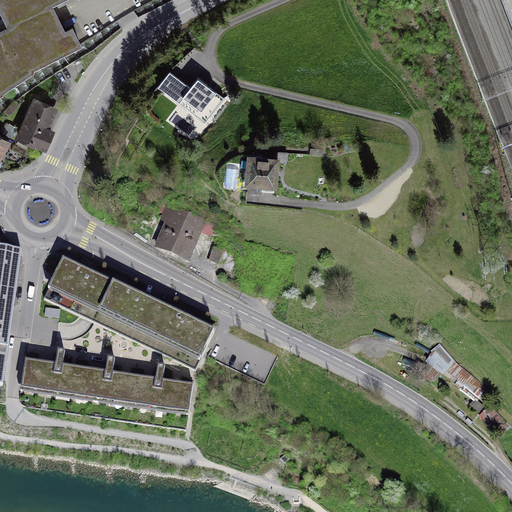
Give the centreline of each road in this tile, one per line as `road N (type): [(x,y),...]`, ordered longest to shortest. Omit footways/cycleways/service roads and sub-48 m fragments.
road 1 (primary): [(66,224),(405,395),(511,485)]
road 2 (secondary): [(52,186),(118,59),(206,0)]
